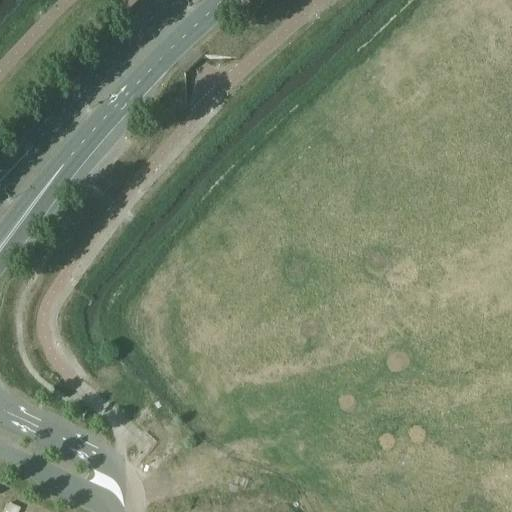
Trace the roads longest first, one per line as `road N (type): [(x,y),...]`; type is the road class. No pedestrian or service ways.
road 1 (secondary): [(7,241),(63,164),(226,0)]
road 2 (secondary): [(172,0),(0,181)]
road 3 (unclassified): [(113,507),(117,477),(106,460),(0,405)]
road 4 (unclassified): [(0,452),(113,507)]
